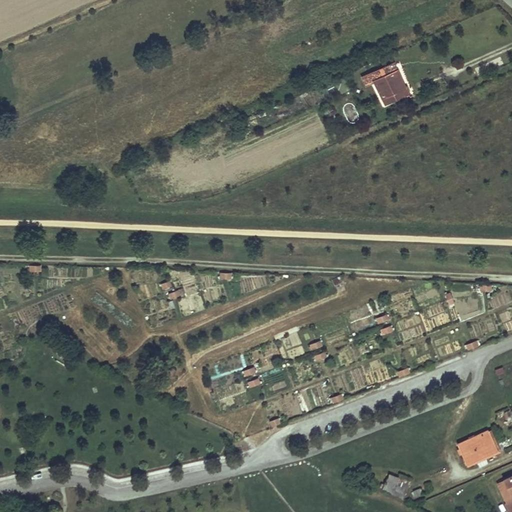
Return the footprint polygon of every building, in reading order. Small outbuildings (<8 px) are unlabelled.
[(394,62),(364,76),(367,84),(376,80),(386,103),(401,97),(398,90),(405,87),(394,62)] [(408,94),(405,87),(398,90),(401,97),(408,94)] [(170,300),(185,293),(182,287),(168,294),(170,300)] [(450,292),(445,295),(449,305),(455,302),(450,292)] [(377,322),(388,320),(387,314),(376,316),(377,322)] [(382,335),(393,331),(391,324),(379,328),(382,335)] [(311,350),(323,345),(320,339),(309,344),(311,350)] [(316,360),(327,357),(326,351),(314,354),(316,360)] [(408,367),(397,369),(399,376),(410,373),(408,367)] [(249,388),(261,383),(258,377),(247,382),(249,388)] [(332,402),(343,399),(342,393),(331,396),(332,402)] [(489,431),(458,445),(467,464),(497,451),(489,431)] [(398,478),(390,475),(384,488),(393,492),(398,478)] [(498,482),(507,504),(511,501),(511,494),(505,479),(498,482)] [(433,490),(430,482),(424,485),(428,492),(433,490)] [(425,493),(422,486),(413,489),(416,497),(425,493)]
